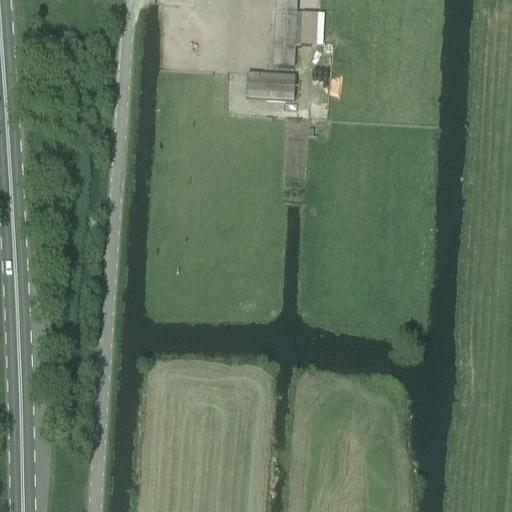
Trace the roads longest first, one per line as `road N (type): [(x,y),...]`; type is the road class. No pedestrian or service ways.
road 1 (unclassified): [(94,511),(131,0)]
road 2 (primary): [(23,511),(0,52)]
